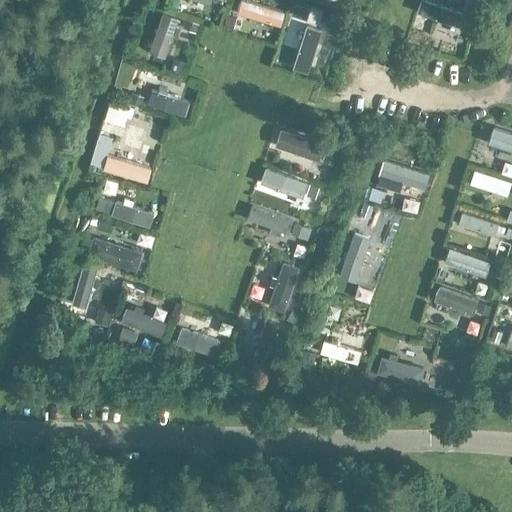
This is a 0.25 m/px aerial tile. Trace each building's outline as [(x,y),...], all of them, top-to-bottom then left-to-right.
[(237,14),(279,26),(283,12),(241,0),(237,14)] [(428,0),(418,0),(414,11),(446,24),(452,9),(428,0)] [(294,3),(290,15),(306,20),(310,8),(294,3)] [(150,51),(166,56),(176,18),(160,13),(150,51)] [(329,14),(326,25),(338,28),(341,17),(329,14)] [(461,15),(457,27),(469,31),(473,19),(461,15)] [(227,17),(222,29),(232,31),(236,19),(227,17)] [(185,21),(182,29),(188,31),(195,34),(196,34),(199,25),(185,21)] [(307,75),(320,30),(305,26),(293,71),(307,75)] [(283,58),(292,60),(295,41),(286,40),(283,58)] [(173,63),(170,72),(182,76),(185,67),(173,63)] [(191,101),(150,89),(146,103),(187,115),(191,101)] [(131,94),(128,104),(141,108),(144,98),(131,94)] [(130,105),(110,98),(105,113),(125,119),(130,105)] [(130,123),(124,157),(141,160),(147,126),(130,123)] [(488,143),(511,150),(511,134),(493,128),(488,143)] [(275,149),(316,160),(320,143),(280,132),(275,149)] [(325,145),(322,153),(335,157),(337,148),(325,145)] [(149,167),(107,155),(104,168),(146,180),(149,167)] [(378,161),(374,174),(409,184),(413,171),(378,161)] [(306,180),(265,168),(260,185),(302,197),(306,180)] [(469,183),(506,196),(510,183),(473,171),(469,183)] [(308,185),(304,196),(313,198),(317,187),(308,185)] [(372,186),(368,198),(380,202),(384,190),(372,186)] [(152,213),(112,202),(108,216),(148,227),(152,213)] [(363,203),(359,215),(368,218),(371,206),(363,203)] [(249,222),(286,233),(290,218),(253,208),(249,222)] [(457,227),(494,237),(497,223),(460,213),(457,227)] [(97,228),(97,230),(110,234),(115,223),(100,219),(97,228)] [(293,223),(290,234),(306,240),(309,229),(293,223)] [(357,283),(370,239),(353,234),(341,278),(357,283)] [(95,240),(90,254),(132,269),(137,255),(95,240)] [(443,265),(485,277),(489,262),(447,250),(443,265)] [(68,302),(84,309),(99,269),(83,263),(68,302)] [(298,267),(281,263),(269,308),(285,313),(298,267)] [(493,264),(491,271),(498,273),(500,266),(493,264)] [(476,298),(437,287),(433,301),(472,312),(476,298)] [(479,302),(476,311),(486,315),(489,305),(479,302)] [(99,309),(95,324),(107,327),(111,312),(99,309)] [(118,323),(161,340),(166,326),(123,309),(118,323)] [(295,311),(287,322),(297,329),(305,317),(295,311)] [(263,321),(253,358),(268,362),(278,325),(263,321)] [(178,328),(173,345),(214,358),(219,341),(178,328)] [(494,329),(491,340),(498,342),(502,332),(494,329)] [(123,330),(118,342),(133,348),(137,336),(123,330)] [(361,352),(322,341),(319,354),(357,365),(361,352)] [(303,352),(300,362),(311,365),(313,354),(303,352)] [(424,369),(379,357),(376,370),(420,382),(424,369)] [(205,359),(201,369),(214,373),(217,363),(205,359)] [(241,365),(238,373),(245,376),(248,368),(241,365)] [(374,383),(376,372),(365,369),(362,380),(374,383)] [(449,381),(445,394),(458,397),(461,384),(449,381)]
